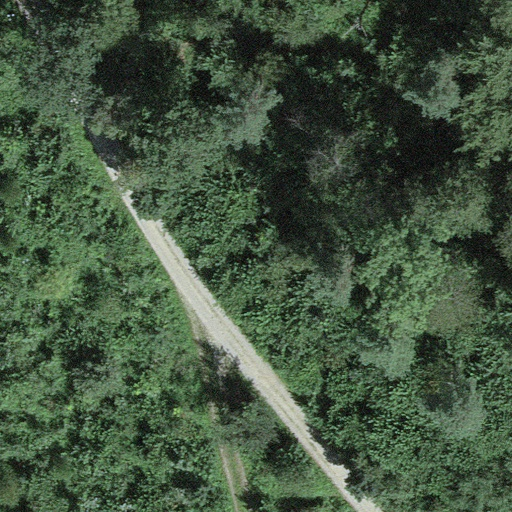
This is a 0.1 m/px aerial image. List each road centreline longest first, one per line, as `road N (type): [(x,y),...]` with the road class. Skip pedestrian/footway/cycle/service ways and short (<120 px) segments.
road 1 (track): [(26,0),(197,298),(375,511)]
road 2 (track): [(197,298),(245,511)]
